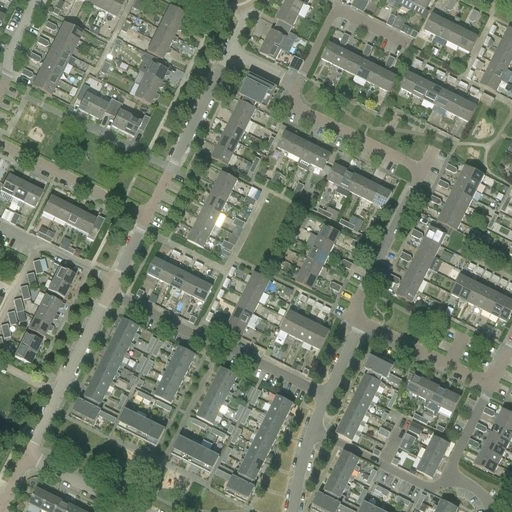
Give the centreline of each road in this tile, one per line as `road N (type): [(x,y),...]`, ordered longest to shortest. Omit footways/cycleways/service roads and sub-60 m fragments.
road 1 (residential): [(326,394),(110,294)]
road 2 (residential): [(360,321),(353,312),(422,169)]
road 3 (residential): [(147,220),(0,144)]
road 4 (residential): [(422,169),(303,110),(294,101),(299,83)]
road 5 (residential): [(299,83),(336,8),(405,42)]
road 6 (residential): [(492,386),(360,321)]
road 7 (tertiary): [(173,168),(230,49)]
road 8 (residential): [(136,511),(25,455)]
